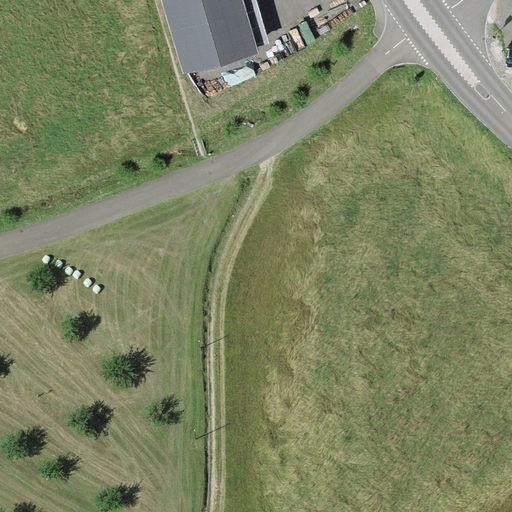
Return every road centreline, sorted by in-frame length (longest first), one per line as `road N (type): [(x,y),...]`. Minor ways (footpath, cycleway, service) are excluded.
road 1 (residential): [(0,250),(208,179),(330,103),(427,22)]
road 2 (track): [(271,144),(223,284),(220,511)]
road 3 (primary): [(427,22),(511,123)]
